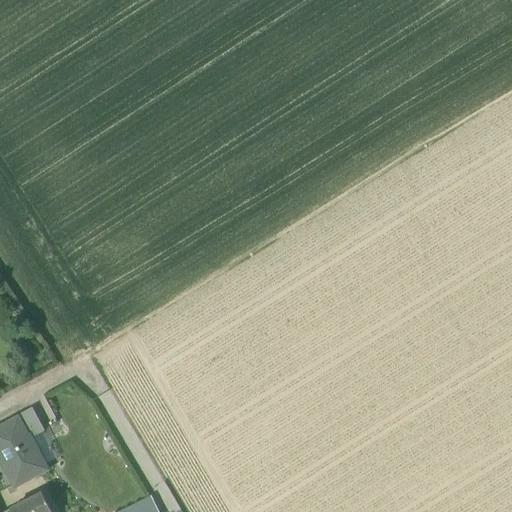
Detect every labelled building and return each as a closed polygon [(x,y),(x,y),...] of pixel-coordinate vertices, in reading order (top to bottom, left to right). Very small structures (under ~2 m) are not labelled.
[(29,440),(44,432),(32,409),(15,418),(17,422),(18,422),(25,435),(26,434),(29,440)] [(15,486),(46,470),(44,467),(29,440),(26,434),(25,435),(18,422),(17,422),(0,431),(0,453),(4,461),(2,461),(15,486)] [(59,459),(44,432),(29,440),(44,467),(59,459)] [(11,511),(50,511),(42,495),(11,511)] [(124,511),(158,511),(152,499),(124,511)]
